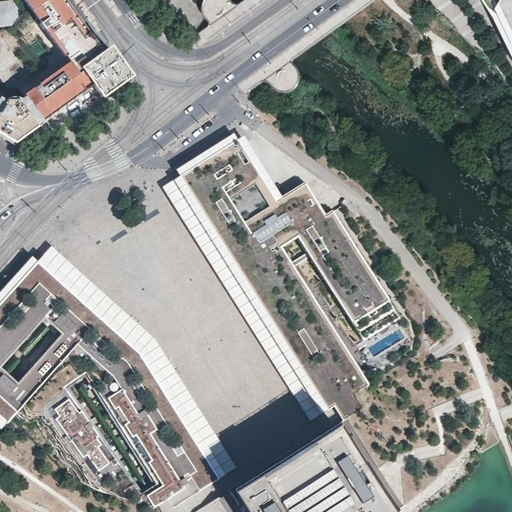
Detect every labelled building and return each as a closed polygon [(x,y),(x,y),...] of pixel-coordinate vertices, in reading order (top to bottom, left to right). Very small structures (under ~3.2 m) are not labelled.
[(0,0),(0,136),(13,144),(27,135),(36,128),(44,123),(68,106),(75,101),(80,97),(87,92),(94,87),(102,98),(130,77),(109,48),(102,53),(91,37),(64,0),(0,0)] [(511,0),(487,0),(495,13),(500,23),(511,46),(511,0)] [(235,150),(237,140),(179,176),(190,178),(235,150)] [(269,205),(276,201),(237,140),(235,150),(269,205)] [(304,184),(276,201),(269,205),(235,150),(190,178),(334,406),(343,420),(362,408),(353,393),(367,384),(280,247),(298,235),(364,339),(397,318),(331,213),(324,217),(304,184)] [(334,406),(190,178),(179,176),(190,192),(192,196),(328,410),(334,406)] [(0,314),(38,273),(37,261),(0,302),(0,314)] [(37,261),(38,273),(69,300),(76,307),(133,358),(140,353),(78,298),(76,295),(37,261)] [(199,491),(212,483),(133,358),(76,307),(69,300),(38,273),(0,314),(0,407),(12,418),(15,414),(17,419),(21,422),(27,424),(36,425),(38,425),(41,429),(43,431),(44,433),(45,434),(46,437),(51,442),(50,445),(52,446),(52,448),(54,449),(57,451),(57,456),(59,459),(64,461),(67,464),(69,466),(68,468),(68,471),(72,476),(74,477),(73,477),(81,482),(95,489),(107,506),(111,511),(147,511),(170,498),(174,506),(199,491)] [(219,478),(140,353),(133,358),(212,483),(219,478)] [(12,418),(0,407),(0,417),(7,423),(12,418)] [(258,473),(238,486),(229,492),(240,509),(241,511),(390,511),(366,473),(335,424),(328,429),(306,443),(313,455),(265,485),(258,473)] [(273,464),(258,473),(265,485),(313,455),(306,443),(273,464)] [(234,511),(240,509),(229,492),(219,498),(227,511),(234,511)]
